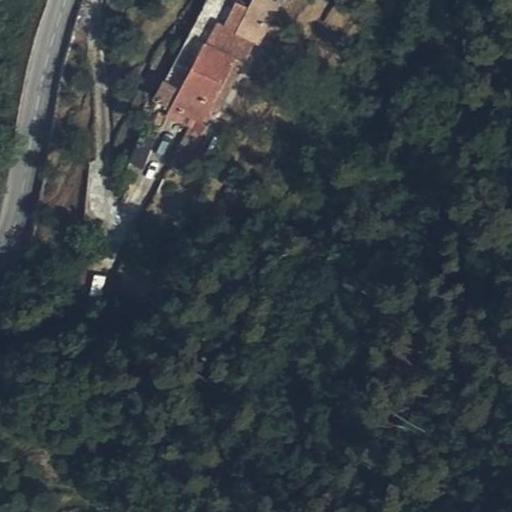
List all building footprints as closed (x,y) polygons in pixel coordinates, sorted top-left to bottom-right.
[(213,0),(204,14),(198,10),(156,72),(190,94),(255,0),(213,0)] [(204,0),(198,10),(204,14),(213,0),(204,0)] [(160,51),(149,43),(139,59),(150,66),(160,51)] [(185,100),(174,91),(149,128),(160,137),(185,100)] [(141,165),(157,135),(146,129),(130,159),(141,165)]
